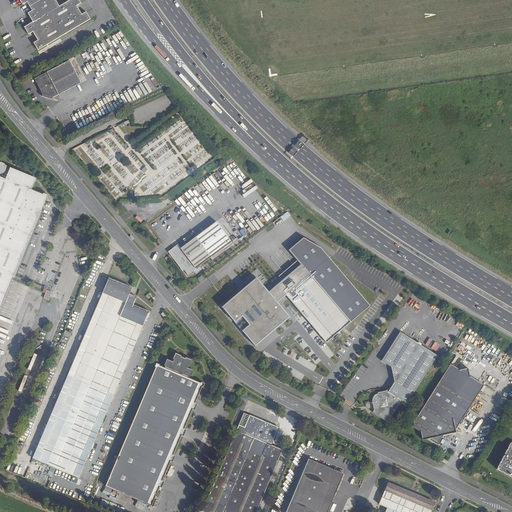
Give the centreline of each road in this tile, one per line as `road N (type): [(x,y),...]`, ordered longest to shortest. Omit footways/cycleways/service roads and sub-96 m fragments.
road 1 (trunk): [(511,299),(363,202),(283,137),(164,0)]
road 2 (unclassified): [(179,306),(284,226),(392,290),(336,371)]
road 3 (trunk): [(252,139),(347,218),(511,323)]
road 4 (unknown): [(161,300),(85,483),(53,480)]
road 5 (secondary): [(52,157),(179,306)]
road 6 (trunk): [(124,0),(176,67),(252,139)]
road 7 (trunk): [(143,0),(252,139)]
road 8 (secondary): [(179,306),(232,365),(309,410)]
road 9 (secondary): [(309,410),(456,484)]
road 10 (unclassified): [(336,371),(297,327),(270,350),(328,383)]
